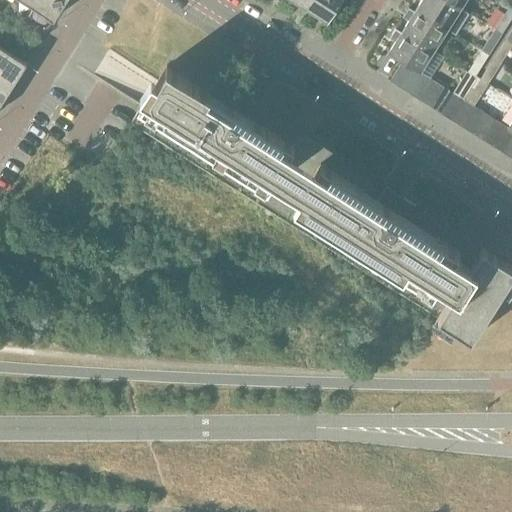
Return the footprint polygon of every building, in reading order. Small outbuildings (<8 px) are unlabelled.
[(65,0),(38,0),(34,7),(53,19),(65,0)] [(327,21),(340,0),(309,0),(305,7),(325,20),(327,21)] [(420,0),(415,8),(447,29),(455,34),(468,12),(460,7),(448,0),(420,0)] [(433,50),(447,29),(415,8),(414,11),(408,7),(404,14),(410,17),(402,30),(433,50)] [(501,34),(511,17),(511,16),(505,12),(494,29),(501,34)] [(388,51),(403,60),(413,66),(420,71),(433,50),(402,30),(400,32),(395,29),(391,35),(397,38),(388,51)] [(488,55),(499,38),(492,33),(481,50),(488,55)] [(504,41),(493,58),(500,63),(511,46),(504,41)] [(0,71),(14,81),(26,62),(0,45),(0,71)] [(290,153),(294,147),(246,117),(255,103),(226,85),(217,99),(166,66),(157,79),(109,49),(109,50),(156,81),(148,94),(141,105),(93,74),(93,75),(141,106),(139,108),(267,190),(273,181),(298,197),(293,206),(432,294),(438,286),(452,295),(437,318),(455,330),(471,340),(502,290),(511,274),(511,266),(482,247),(469,267),(455,258),(459,252),(406,218),(415,205),(386,187),(377,200),(320,163),(316,170),(290,153)] [(475,76),(486,59),(478,54),(467,71),(475,76)] [(390,81),(400,87),(413,66),(403,60),(390,81)] [(497,67),(491,63),(480,79),(487,83),(497,67)] [(420,71),(413,66),(400,87),(410,94),(423,73),(420,71)] [(0,97),(2,99),(14,81),(0,71),(0,97)] [(462,81),(454,93),(464,99),(478,78),(475,76),(467,71),(462,81)] [(433,79),(423,73),(410,94),(420,100),(433,79)] [(478,78),(464,99),(473,105),(481,93),(487,83),(480,79),(478,78)] [(444,86),(433,79),(420,100),(430,106),(444,86)] [(454,93),(444,86),(430,106),(441,113),(454,93)] [(441,113),(451,119),(464,99),(454,93),(441,113)] [(474,105),(473,105),(464,99),(451,119),(461,126),(474,105)] [(474,105),(461,126),(471,132),(484,112),(474,105)] [(481,139),(494,118),(484,112),(471,132),(481,139)] [(481,139),(491,145),(504,125),(494,118),(481,139)] [(511,129),(508,127),(504,125),(491,145),(501,151),(511,134),(511,129)] [(511,157),(511,134),(501,151),(511,157)]
